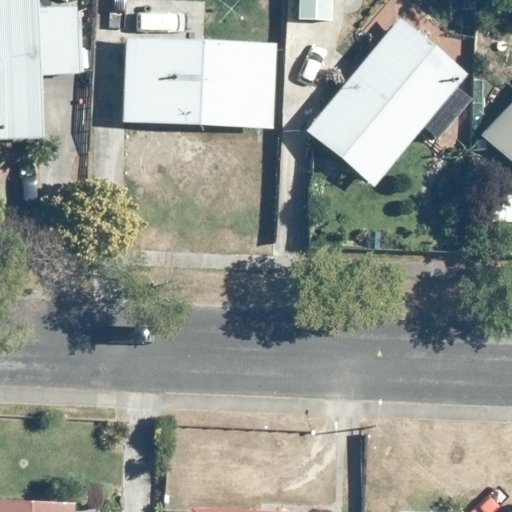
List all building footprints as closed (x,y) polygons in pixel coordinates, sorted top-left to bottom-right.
[(34,10),(34,0),(0,0),(0,140),(35,142),(38,74),(78,76),(80,12),(34,10)] [(460,77),(393,21),(300,132),(368,188),(460,77)] [(271,46),(123,38),(118,123),(266,131),(271,46)] [(511,96),(476,134),(511,168),(511,96)] [(70,511),(71,504),(0,502),(0,511),(70,511)]
